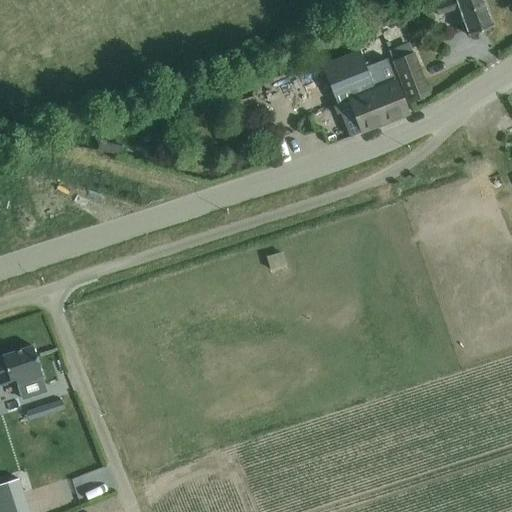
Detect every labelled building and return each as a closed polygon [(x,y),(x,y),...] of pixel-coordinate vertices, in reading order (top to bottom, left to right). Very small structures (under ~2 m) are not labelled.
[(483,0),(454,0),(434,8),(438,19),(458,11),(469,38),(494,28),(483,0)] [(428,96),(412,56),(408,45),(388,53),(393,64),(409,104),(428,96)] [(329,87),(350,135),(407,111),(384,56),(360,66),(354,51),(320,65),(329,87)] [(124,134),(104,129),(99,151),(118,156),(124,134)] [(280,252),(266,257),(270,270),(284,265),(280,252)] [(36,347),(0,358),(0,384),(17,378),(19,385),(46,377),(36,347)] [(61,400),(48,405),(51,413),(63,408),(61,400)] [(0,502),(23,494),(18,479),(0,485),(0,502)] [(0,505),(0,511),(15,511),(14,503),(0,505)]
